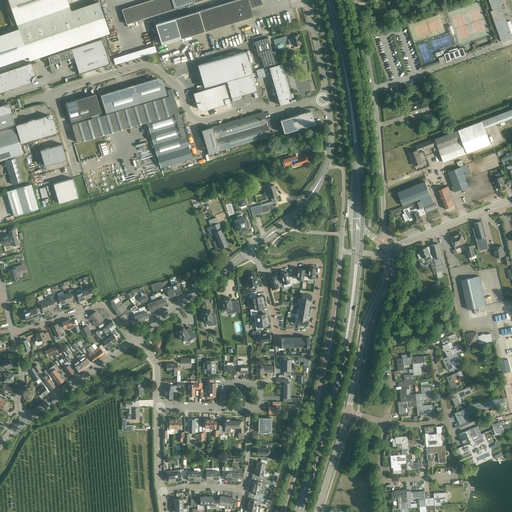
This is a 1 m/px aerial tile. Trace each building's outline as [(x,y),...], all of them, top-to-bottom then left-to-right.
[(8,0),(18,28),(0,34),(0,64),(27,55),(29,60),(109,32),(99,1),(70,11),(66,0),(8,0)] [(171,0),(153,0),(122,10),(126,24),(174,9),(171,0)] [(235,0),(155,24),(162,44),(181,38),(253,16),(251,8),(262,4),(260,0),(235,0)] [(511,35),(498,0),(488,0),(493,10),(491,11),(502,42),(511,38),(511,35)] [(298,34),(291,36),(294,46),(300,44),(298,34)] [(272,51),(268,37),(254,41),(259,56),(261,55),(264,66),(275,63),(273,56),(276,55),(275,50),(272,51)] [(71,49),(48,57),(50,64),(74,57),(79,74),(110,64),(102,39),(71,49)] [(154,46),(113,58),(115,64),(156,52),(154,46)] [(451,50),(448,51),(449,53),(445,54),(447,61),(452,60),(466,55),(463,47),(458,49),(458,48),(454,49),(451,50)] [(246,51),(198,65),(204,87),(226,81),(232,101),(243,97),(243,95),(257,91),(246,51)] [(35,75),(30,63),(0,72),(0,92),(9,89),(10,90),(16,88),(16,87),(32,81),(32,82),(33,82),(32,81),(34,81),(36,77),(35,76),(36,75),(35,75)] [(280,105),(293,101),(296,100),(295,97),(292,98),(282,63),(269,67),(280,105)] [(165,91),(163,81),(157,78),(133,85),(132,84),(131,84),(130,84),(129,85),(129,86),(100,95),(106,114),(169,95),(167,90),(165,91)] [(208,89),(213,108),(231,103),(225,84),(208,89)] [(106,114),(72,124),(77,142),(147,122),(178,112),(175,101),(172,89),(167,90),(169,95),(139,105),(139,104),(106,114)] [(203,110),(213,108),(208,89),(193,93),(197,107),(203,110)] [(86,96),(91,115),(101,112),(96,93),(86,96)] [(76,100),(81,118),(91,115),(86,96),(76,100)] [(81,118),(76,100),(65,103),(71,121),(81,118)] [(417,105),(409,108),(411,114),(419,112),(420,113),(430,109),(427,101),(417,105)] [(0,114),(11,111),(9,103),(0,106),(0,114)] [(511,108),(482,121),(485,128),(511,117),(511,108)] [(11,111),(0,114),(0,129),(15,124),(11,111)] [(313,117),(311,111),(305,112),(304,112),(298,114),(280,120),(284,133),(315,124),(313,117)] [(431,113),(423,115),(425,122),(433,119),(443,116),(441,111),(431,114),(431,113)] [(178,112),(147,122),(160,167),(192,158),(178,112)] [(212,127),(219,150),(270,135),(263,112),(212,127)] [(28,121),(16,125),(21,143),(57,132),(53,117),(49,115),(47,115),(35,119),(35,118),(28,120),(28,121)] [(491,144),(485,128),(482,121),(458,130),(435,139),(435,138),(415,146),(417,150),(410,153),(414,165),(422,162),(420,155),(423,154),(422,150),(424,150),(425,151),(437,146),(439,149),(444,162),(467,153),(491,144)] [(219,150),(212,127),(201,130),(208,153),(219,150)] [(0,131),(0,161),(22,154),(14,128),(0,131)] [(62,144),(40,150),(45,166),(66,159),(62,144)] [(287,160),(289,166),(299,163),(299,165),(308,162),(306,155),(297,158),(297,157),(287,160)] [(5,160),(12,184),(24,181),(17,157),(5,160)] [(464,166),(462,160),(456,162),(459,168),(448,172),(453,186),(452,186),(454,192),(471,185),(466,173),(470,172),(467,165),(464,166)] [(495,175),(497,178),(495,179),(498,188),(505,185),(502,177),(501,177),(500,173),(495,175)] [(72,178),(53,184),(59,203),(78,197),(72,178)] [(391,213),(403,210),(405,213),(406,213),(409,221),(414,219),(415,221),(421,219),(418,211),(420,210),(420,208),(433,202),(431,195),(425,181),(397,192),(403,206),(420,199),(421,201),(415,203),(415,202),(390,211),(391,213)] [(31,184),(16,188),(7,191),(14,216),(38,208),(31,184)] [(270,198),(271,198),(272,203),(276,202),(274,197),(278,196),(274,185),(267,187),(270,198)] [(448,186),(437,190),(445,209),(453,205),(449,194),(451,193),(448,186)] [(244,198),(238,200),(240,207),(246,205),(244,198)] [(250,208),(253,216),(269,211),(268,204),(262,206),(262,204),(250,208)] [(246,217),(243,218),(242,215),(241,214),(237,215),(237,216),(238,219),(235,220),(236,224),(235,224),(236,228),(237,227),(238,231),(249,228),(248,224),(249,224),(248,220),(247,221),(246,217)] [(208,221),(213,232),(221,248),(229,245),(216,217),(208,221)] [(485,237),(486,237),(482,221),(474,224),(475,228),(474,228),(478,244),(475,244),(477,251),(483,249),(484,253),(489,251),(488,248),(485,237)] [(0,237),(2,244),(9,242),(11,241),(12,246),(19,245),(17,240),(19,240),(17,236),(15,229),(8,230),(10,238),(8,238),(7,235),(0,236),(0,237)] [(451,238),(455,246),(456,249),(460,247),(460,248),(466,246),(464,242),(465,242),(461,233),(451,238)] [(436,270),(437,276),(438,276),(438,278),(442,277),(441,271),(445,270),(441,255),(439,244),(431,245),(434,257),(435,262),(434,262),(436,270)] [(473,245),(466,247),(468,257),(469,257),(470,260),(473,259),(472,256),(475,255),(473,245)] [(502,245),(493,248),(495,258),(505,256),(502,245)] [(427,247),(420,250),(421,253),(418,254),(423,266),(430,263),(434,273),(435,276),(437,276),(436,270),(434,262),(433,258),(432,259),(427,247)] [(27,271),(25,266),(16,269),(16,268),(9,270),(12,281),(17,279),(18,282),(22,281),(22,278),(19,279),(18,275),(21,274),(20,273),(27,271)] [(308,273),(304,273),(303,280),(308,280),(308,279),(314,280),(315,268),(309,267),(308,273)] [(297,276),(292,276),(293,283),(296,283),(297,279),(303,280),(304,273),(304,270),(298,269),(297,276)] [(281,274),(283,283),(289,282),(290,284),(293,283),(292,276),(288,277),(287,272),(284,273),(284,272),(281,273),(282,274),(281,274)] [(256,287),(256,284),(257,284),(256,277),(255,277),(254,274),(247,276),(249,288),(256,287)] [(276,280),(275,275),(272,276),(272,275),(269,276),(269,277),(268,277),(272,289),(282,286),(280,279),(276,280)] [(479,276),(461,280),(468,309),(482,306),(486,305),(479,276)] [(172,284),(175,294),(182,292),(178,283),(175,284),(175,283),(172,284)] [(438,283),(431,285),(433,293),(440,292),(438,283)] [(173,288),(168,290),(167,288),(164,289),(164,291),(166,298),(166,299),(170,298),(169,296),(175,294),(172,284),(173,288)] [(83,291),(85,298),(91,296),(91,295),(94,294),(92,288),(89,289),(88,288),(83,291)] [(79,292),(78,290),(77,290),(73,291),(75,298),(78,297),(79,301),(80,301),(83,300),(83,299),(85,298),(83,291),(79,292)] [(64,294),(67,302),(73,300),(72,299),(75,298),(73,291),(70,292),(64,294)] [(157,300),(159,307),(165,304),(163,299),(166,298),(164,291),(163,291),(154,294),(155,295),(156,298),(157,300)] [(55,297),(58,304),(60,303),(61,304),(67,302),(64,294),(55,297)] [(252,298),(252,303),(263,302),(263,298),(262,298),(262,296),(256,297),(256,294),(249,295),(249,298),(252,298)] [(58,304),(55,297),(54,295),(45,299),(46,301),(49,309),(55,306),(55,305),(58,304)] [(120,305),(122,304),(116,296),(110,300),(112,303),(111,304),(115,309),(120,305)] [(226,297),(222,298),(222,299),(221,299),(222,302),(221,302),(221,307),(223,307),(223,310),(227,309),(228,313),(239,311),(238,301),(230,302),(230,298),(226,298),(226,297)] [(150,310),(153,309),(159,307),(157,300),(156,298),(151,300),(152,302),(147,304),(150,310)] [(49,309),(46,301),(45,299),(37,302),(40,311),(43,310),(43,311),(49,309)] [(30,310),(32,318),(39,316),(37,312),(40,311),(37,302),(34,303),(36,308),(30,310)] [(250,311),(250,313),(257,312),(257,309),(263,308),(263,306),(264,306),(263,302),(252,303),(253,309),(250,310),(250,311)] [(120,305),(115,309),(119,314),(126,309),(123,304),(122,304),(120,305)] [(140,313),(142,319),(149,317),(145,308),(142,309),(143,312),(140,313)] [(27,311),(26,310),(26,309),(24,310),(23,311),(24,313),(21,314),(23,320),(26,319),(27,320),(32,318),(30,310),(27,311)] [(206,311),(206,310),(203,310),(203,312),(202,312),(203,315),(201,315),(202,320),(203,320),(204,323),(208,322),(208,326),(216,324),(215,314),(211,315),(210,311),(206,311)] [(96,311),(90,316),(94,320),(92,322),(95,326),(103,320),(96,311)] [(253,316),(254,321),(267,319),(267,315),(266,315),(265,313),(258,315),(257,312),(250,313),(251,316),(253,316)] [(129,319),(125,313),(120,317),(124,322),(129,319)] [(142,319),(140,313),(131,316),(132,319),(135,318),(136,322),(142,319)] [(67,328),(73,327),(75,333),(80,331),(78,325),(76,326),(74,321),(71,322),(70,319),(62,321),(64,327),(67,326),(67,328)] [(267,320),(267,319),(254,321),(254,322),(255,321),(256,327),(256,330),(263,329),(263,326),(267,325),(267,323),(268,323),(267,320)] [(113,334),(109,328),(115,323),(112,320),(102,329),(104,331),(104,332),(108,337),(113,343),(118,339),(113,333),(113,334)] [(62,326),(59,327),(57,324),(52,326),(56,336),(59,334),(60,337),(66,335),(62,326)] [(87,326),(80,330),(84,337),(91,333),(87,326)] [(186,331),(183,327),(180,329),(179,328),(176,330),(177,331),(176,331),(178,334),(177,335),(179,338),(180,338),(182,341),(186,338),(188,341),(196,336),(190,328),(186,331)] [(259,338),(260,342),(263,342),(263,343),(267,342),(267,341),(270,341),(270,339),(271,339),(270,335),(269,335),(269,333),(261,334),(260,330),(252,332),(253,338),(258,337),(258,338),(259,338)] [(42,339),(45,338),(46,340),(51,338),(48,332),(44,333),(43,331),(35,334),(37,340),(35,341),(35,343),(36,345),(38,345),(42,344),(43,342),(42,339)] [(469,345),(479,343),(479,344),(492,341),(490,333),(485,334),(485,333),(481,334),(481,335),(478,336),(477,332),(467,335),(469,345)] [(113,343),(108,337),(106,339),(103,336),(101,338),(108,347),(113,343)] [(458,351),(462,350),(459,344),(450,348),(448,343),(451,342),(449,339),(448,336),(441,339),(443,344),(442,345),(447,356),(456,352),(456,353),(458,351)] [(27,339),(21,342),(24,351),(30,349),(29,345),(30,345),(29,341),(28,341),(27,339)] [(95,352),(99,357),(104,353),(99,346),(97,348),(94,344),(91,346),(95,352)] [(57,352),(55,346),(46,350),(48,356),(57,352)] [(94,362),(99,357),(95,352),(91,346),(87,348),(90,353),(88,354),(94,362)] [(66,356),(69,354),(72,352),(68,348),(63,352),(66,356)] [(456,352),(447,356),(442,359),(447,370),(448,369),(450,372),(457,369),(456,366),(456,364),(455,361),(453,360),(461,357),(459,351),(462,350),(458,351),(456,353),(456,352)] [(79,360),(85,368),(91,364),(88,359),(83,354),(81,356),(82,358),(79,360)] [(400,373),(402,373),(406,373),(407,372),(407,369),(404,369),(403,364),(413,363),(412,357),(407,357),(407,354),(402,355),(402,358),(397,358),(398,370),(399,370),(400,373)] [(235,372),(235,366),(237,366),(237,360),(237,355),(233,355),(233,360),(233,362),(227,362),(227,364),(224,364),(224,371),(227,371),(227,372),(235,372)] [(412,357),(413,363),(414,372),(414,375),(422,374),(422,371),(421,362),(424,362),(424,355),(412,357)] [(63,359),(64,361),(61,363),(70,375),(74,372),(69,365),(71,363),(66,357),(63,359)] [(7,369),(13,367),(11,362),(13,362),(12,358),(2,361),(2,362),(0,362),(0,370),(4,371),(4,368),(7,367),(7,369)] [(282,359),(282,370),(291,371),(291,360),(282,359)] [(85,368),(79,360),(74,364),(80,372),(85,368)] [(215,360),(206,360),(207,373),(216,373),(216,366),(215,366),(215,360)] [(237,360),(237,366),(240,366),(240,372),(248,372),(248,366),(243,366),(244,360),(237,360)] [(177,370),(177,363),(167,363),(167,366),(166,367),(166,368),(167,369),(167,370),(171,370),(171,375),(177,375),(177,370)] [(260,367),(257,367),(257,365),(251,365),(251,370),(254,370),(254,375),(256,375),(263,375),(263,372),(273,372),(273,366),(260,366),(260,367)] [(58,371),(56,368),(55,368),(53,370),(52,370),(52,371),(50,373),(51,375),(54,379),(55,379),(58,384),(64,379),(58,372),(58,371)] [(461,370),(458,372),(446,377),(451,388),(453,387),(454,390),(461,387),(460,384),(457,385),(455,380),(460,378),(460,377),(463,375),(461,370)] [(36,380),(40,378),(35,371),(32,373),(36,380)] [(13,382),(13,380),(14,379),(14,377),(13,376),(13,374),(12,374),(11,373),(4,373),(1,373),(1,377),(4,377),(4,382),(13,382)] [(43,378),(46,383),(51,389),(56,386),(51,380),(52,379),(48,375),(47,375),(43,378)] [(276,383),(284,383),(283,397),(290,398),(290,383),(288,383),(288,379),(276,378),(276,383)] [(216,389),(217,389),(217,386),(216,385),(216,382),(214,382),(214,379),(208,379),(208,385),(208,386),(205,386),(205,389),(216,389)] [(42,381),(34,387),(42,397),(49,391),(42,381)] [(132,381),(132,383),(132,384),(134,384),(134,387),(135,388),(135,395),(142,395),(142,387),(140,387),(140,384),(139,384),(139,381),(132,381)] [(199,389),(199,383),(199,382),(193,382),(193,384),(188,384),(188,396),(195,396),(195,389),(199,389)] [(0,391),(1,392),(0,393),(3,394),(2,394),(6,395),(6,394),(9,395),(10,392),(11,392),(12,387),(6,386),(6,385),(3,384),(3,385),(0,384),(0,391)] [(416,400),(422,399),(431,398),(430,386),(428,386),(428,384),(421,384),(421,393),(416,393),(416,400)] [(166,385),(166,389),(165,389),(165,398),(173,398),(173,390),(176,390),(176,386),(166,385)] [(401,386),(401,389),(399,389),(400,401),(410,400),(416,400),(416,393),(407,394),(406,389),(409,389),(409,386),(401,386)] [(470,387),(465,389),(450,395),(455,406),(456,406),(457,408),(465,405),(464,402),(461,403),(459,398),(472,393),(470,387)] [(211,396),(216,396),(216,389),(205,389),(206,389),(206,399),(211,398),(211,396)] [(504,398),(488,401),(490,408),(494,407),(494,406),(500,405),(500,406),(506,405),(504,398)] [(422,399),(416,400),(418,415),(429,414),(429,412),(432,412),(431,404),(428,404),(429,407),(423,408),(422,399)] [(139,400),(132,401),(132,405),(132,408),(131,408),(131,413),(127,413),(127,417),(128,417),(128,420),(132,420),(132,419),(139,418),(139,408),(138,408),(138,406),(139,406),(139,400)] [(410,400),(400,401),(398,401),(399,414),(401,413),(401,416),(408,415),(408,412),(405,413),(405,407),(410,406),(410,400)] [(273,405),(273,406),(269,406),(269,413),(277,413),(277,405),(280,405),(280,402),(272,402),(272,405),(273,405)] [(473,405),(469,407),(455,413),(459,424),(461,423),(462,427),(469,424),(468,421),(465,422),(463,416),(471,413),(472,414),(476,412),(473,405)] [(272,432),(272,418),(258,417),(258,432),(272,432)] [(122,428),(133,428),(133,425),(126,425),(126,419),(125,419),(125,418),(122,418),(122,428)] [(188,419),(188,431),(188,432),(195,432),(195,429),(198,429),(198,418),(195,418),(195,419),(188,419)] [(209,428),(212,428),(212,436),(218,436),(218,430),(216,430),(216,426),(217,426),(217,421),(214,421),(214,419),(213,419),(212,419),(211,419),(210,419),(209,419),(209,428),(209,429),(209,428)] [(236,420),(234,420),(230,420),(230,419),(225,419),(225,432),(229,433),(229,427),(239,427),(239,432),(238,432),(238,438),(244,438),(244,432),(243,432),(243,421),(238,421),(238,420),(236,420)] [(504,431),(502,425),(505,424),(504,421),(492,425),(495,434),(504,431)] [(477,427),(476,424),(469,427),(470,430),(460,434),(464,445),(470,443),(470,442),(482,437),(478,427),(477,427)] [(426,446),(441,445),(442,445),(443,444),(442,441),(441,440),(440,433),(434,433),(434,434),(428,435),(429,438),(425,439),(426,446)] [(403,454),(405,454),(408,453),(408,448),(407,438),(407,436),(395,436),(395,438),(392,438),(393,446),(396,446),(395,443),(402,442),(403,454)] [(411,453),(411,454),(414,453),(414,444),(420,444),(420,447),(423,447),(422,439),(419,439),(419,437),(407,438),(408,448),(408,453),(408,454),(411,453)] [(261,454),(272,454),(272,444),(264,444),(264,447),(257,447),(257,450),(256,450),(256,453),(257,453),(257,454),(258,454),(261,454)] [(441,445),(426,446),(426,454),(427,460),(430,460),(431,458),(431,455),(430,453),(430,452),(438,451),(439,462),(446,462),(445,455),(447,455),(448,455),(448,454),(448,452),(448,451),(447,451),(445,451),(444,445),(441,445)] [(405,454),(406,460),(406,469),(419,468),(418,467),(422,467),(421,459),(418,459),(418,462),(412,463),(411,454),(411,453),(408,454),(408,453),(405,454)] [(397,464),(397,461),(406,460),(405,454),(403,454),(390,455),(391,467),(393,467),(393,470),(400,470),(400,466),(400,464),(397,464)] [(256,468),(264,469),(265,463),(267,464),(267,461),(261,459),(260,462),(257,462),(256,468)] [(222,469),(222,475),(225,476),(225,479),(231,480),(232,472),(229,471),(229,469),(227,467),(222,467),(222,469)] [(203,469),(203,476),(206,475),(206,479),(212,479),(212,468),(206,468),(206,469),(203,469)] [(212,468),(212,479),(219,479),(219,475),(222,475),(222,469),(218,469),(218,471),(212,471),(212,468)] [(266,479),(267,476),(266,476),(267,473),(263,473),(264,469),(256,468),(255,473),(258,474),(257,478),(266,479)] [(175,481),(181,480),(181,478),(184,478),(183,470),(183,469),(174,470),(174,473),(175,481)] [(183,470),(184,478),(187,477),(188,479),(190,479),(190,481),(194,481),(193,471),(187,471),(187,470),(184,470),(183,469),(183,470)] [(193,471),(194,481),(198,481),(198,479),(200,479),(200,476),(203,476),(203,469),(200,469),(200,471),(193,471)] [(238,470),(236,469),(235,472),(232,472),(231,480),(238,481),(238,478),(241,478),(242,470),(238,470)] [(174,473),(174,470),(173,470),(165,471),(166,475),(168,475),(169,482),(175,481),(174,473)] [(275,482),(266,479),(257,478),(257,481),(253,481),(252,486),(264,489),(266,483),(275,485),(275,482)] [(263,495),(264,489),(252,486),(251,492),(255,493),(254,496),(263,498),(263,495)] [(395,497),(398,497),(398,502),(401,502),(402,508),(408,507),(407,500),(407,489),(394,490),(394,492),(391,492),(392,500),(395,500),(395,497)] [(420,506),(426,506),(425,498),(425,491),(413,492),(413,498),(419,498),(420,506)] [(435,506),(435,505),(441,505),(441,499),(447,499),(446,498),(448,498),(449,497),(449,494),(448,492),(446,493),(446,492),(434,493),(434,497),(425,498),(426,506),(431,505),(431,506),(435,505),(435,506)] [(207,504),(207,496),(200,496),(200,500),(194,500),(194,505),(194,506),(197,506),(197,509),(203,509),(203,504),(207,504)] [(207,496),(207,504),(210,504),(210,508),(211,508),(216,508),(216,506),(216,499),(213,499),(213,496),(207,496)] [(225,505),(226,497),(220,496),(220,499),(216,499),(216,506),(219,506),(219,504),(225,505)] [(262,501),(263,498),(254,496),(253,500),(250,499),(248,505),(257,506),(257,503),(260,504),(261,501),(262,501)] [(233,498),(226,497),(225,505),(225,508),(234,509),(234,508),(237,508),(238,501),(232,501),(233,498)]
